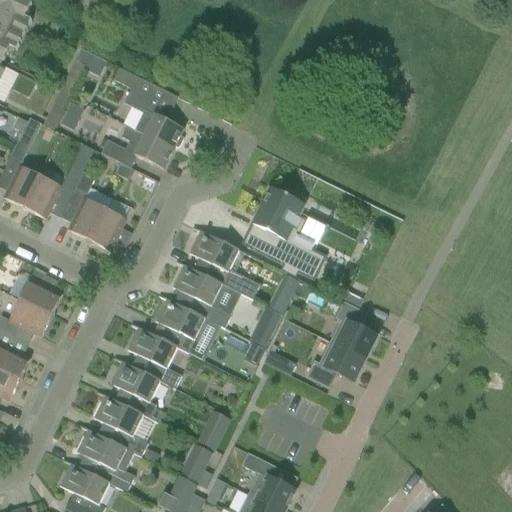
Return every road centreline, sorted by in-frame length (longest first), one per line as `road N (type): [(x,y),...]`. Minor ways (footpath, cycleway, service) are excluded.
road 1 (residential): [(0,478),(25,469),(106,288)]
road 2 (residential): [(106,288),(139,277),(182,192),(223,177),(244,143)]
road 3 (residential): [(320,511),(402,347)]
